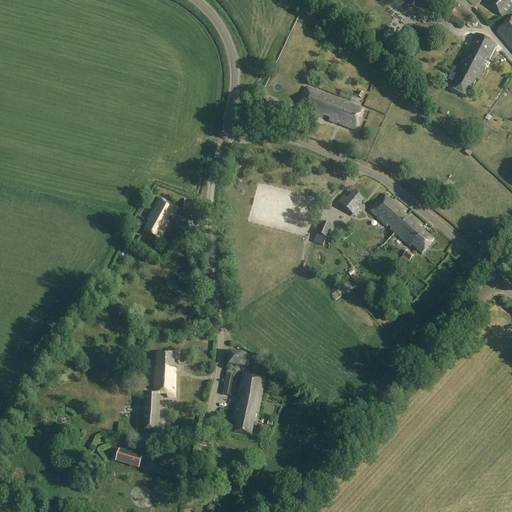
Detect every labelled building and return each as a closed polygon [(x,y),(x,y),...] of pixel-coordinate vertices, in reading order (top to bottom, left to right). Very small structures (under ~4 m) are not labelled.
[(502,17),(511,4),(511,0),(488,0),(485,4),(502,17)] [(448,18),(461,28),(467,20),(454,10),(448,18)] [(289,18),(282,14),(259,60),(276,68),(280,61),(290,66),(301,43),(282,33),(289,18)] [(511,18),(496,33),(511,51),(511,18)] [(328,38),(330,35),(333,32),(329,28),(324,34),(328,38)] [(476,35),(455,74),(454,75),(451,74),(448,81),(454,84),(451,89),(467,98),(477,80),(479,81),(495,49),(495,48),(496,46),(476,35)] [(399,52),(389,45),(384,51),(394,58),(399,52)] [(452,47),(447,53),(452,57),(457,51),(452,47)] [(298,110),(322,120),(324,116),(329,119),(328,122),(354,133),(363,111),(306,89),(298,110)] [(263,102),(258,115),(281,124),(288,107),(276,103),(276,104),(265,100),(264,102),(263,102)] [(354,194),(343,207),(351,214),(362,200),(354,194)] [(376,220),(394,235),(404,225),(402,223),(407,218),(405,216),(406,215),(394,205),(393,205),(384,197),(370,213),(377,219),(376,220)] [(159,242),(170,224),(166,222),(170,217),(173,219),(178,210),(160,200),(147,222),(149,223),(143,233),(159,242)] [(184,200),(183,216),(196,217),(197,201),(184,200)] [(306,221),(309,214),(305,212),(301,219),(306,221)] [(404,225),(394,235),(409,248),(411,246),(422,255),(433,242),(420,231),(422,229),(411,220),(410,221),(407,218),(402,223),(404,225)] [(321,223),(316,234),(327,239),(332,228),(321,223)] [(407,251),(403,256),(404,256),(409,261),(413,257),(407,251)] [(383,258),(389,265),(394,261),(387,254),(383,258)] [(361,282),(356,275),(351,279),(357,286),(361,282)] [(103,284),(109,288),(114,280),(107,276),(103,284)] [(250,356),(230,354),(229,366),(249,367),(250,356)] [(178,370),(179,356),(157,355),(157,369),(154,369),(153,394),(145,394),(143,433),(158,434),(160,393),(168,394),(168,398),(174,399),(176,370),(178,370)] [(232,420),(234,420),(235,420),(235,421),(233,433),(234,434),(251,437),(253,425),(255,425),(262,391),(261,391),(263,380),(244,376),(242,375),(237,397),(239,397),(240,397),(239,404),(237,404),(236,403),(232,420)] [(229,397),(232,379),(226,377),(222,395),(229,397)] [(119,451),(115,463),(138,469),(142,458),(119,451)]
